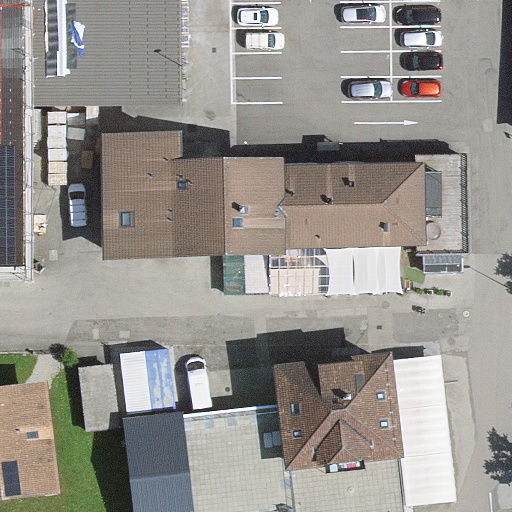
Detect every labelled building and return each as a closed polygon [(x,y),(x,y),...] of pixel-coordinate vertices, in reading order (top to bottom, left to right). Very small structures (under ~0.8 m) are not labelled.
[(30,0),(0,0),(0,269),(34,269),(30,0)] [(78,0),(77,105),(186,106),(187,0),(78,0)] [(111,139),(117,264),(436,248),(431,149),(192,161),(190,135),(111,139)] [(423,511),(408,367),(277,381),(280,421),(292,511),(423,511)] [(0,505),(70,497),(58,393),(0,398),(0,505)] [(198,511),(292,511),(280,421),(190,429),(198,511)] [(147,511),(198,511),(190,429),(139,434),(147,511)]
